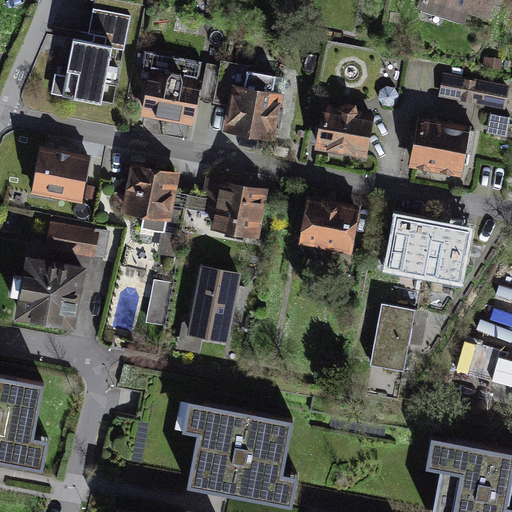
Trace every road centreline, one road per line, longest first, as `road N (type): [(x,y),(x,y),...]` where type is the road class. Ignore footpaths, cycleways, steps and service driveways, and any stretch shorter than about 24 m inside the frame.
road 1 (residential): [(1,115),(511,208)]
road 2 (residential): [(68,511),(99,369),(72,349),(0,338)]
road 3 (unknown): [(202,511),(75,481)]
road 4 (residential): [(55,0),(1,115)]
